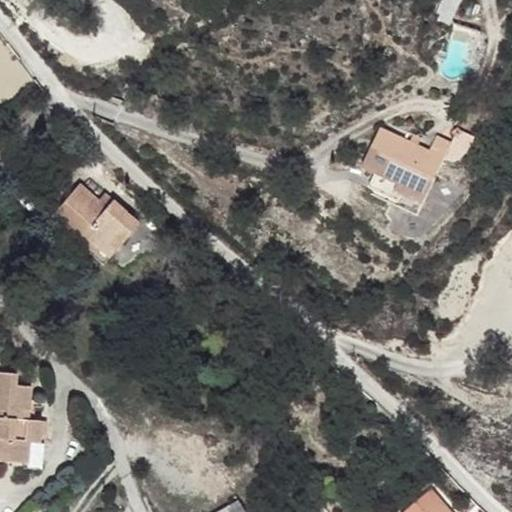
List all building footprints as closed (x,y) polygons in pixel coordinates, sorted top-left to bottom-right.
[(434,139),(427,151),(450,162),(448,166),(453,165),(460,162),(468,159),(472,154),(474,149),(474,143),(474,137),(472,132),(468,130),(465,130),(462,135),(456,141),(438,134),(434,139)] [(420,223),(448,166),(450,162),(427,151),(385,131),(363,174),(375,181),(371,192),(400,205),(397,213),(420,223)] [(104,215),(92,206),(78,193),(53,225),(85,252),(93,241),(111,257),(138,226),(112,205),(104,215)] [(102,194),(92,206),(104,215),(112,205),(102,194)] [(93,241),(85,252),(104,273),(111,257),(93,241)] [(0,461),(23,463),(23,472),(48,473),(48,442),(39,442),(39,422),(20,422),(21,405),(30,404),(30,388),(15,387),(13,378),(0,377),(0,461)] [(438,511),(424,493),(400,511),(438,511)] [(256,511),(248,499),(227,511),(256,511)]
